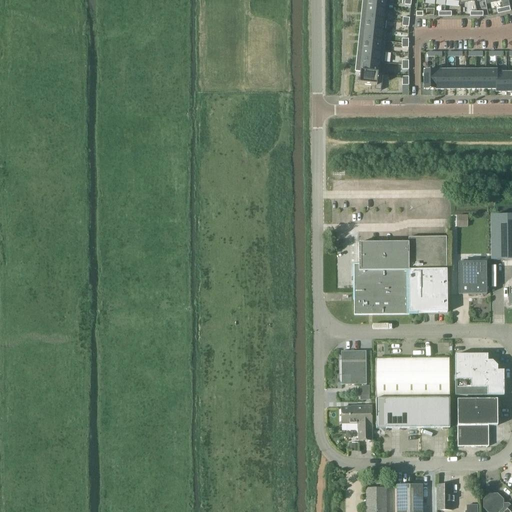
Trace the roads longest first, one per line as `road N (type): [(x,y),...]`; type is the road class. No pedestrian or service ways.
road 1 (unclassified): [(318,333),(321,438),(338,460),(480,464),(511,448)]
road 2 (unclassified): [(318,333),(317,110)]
road 3 (residential): [(511,109),(317,110)]
road 4 (unclassified): [(318,333),(511,331)]
